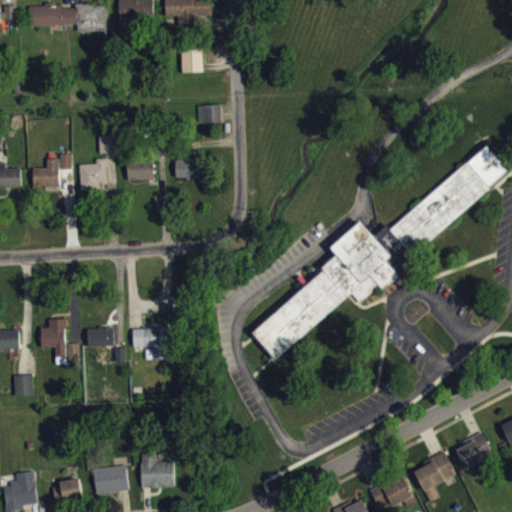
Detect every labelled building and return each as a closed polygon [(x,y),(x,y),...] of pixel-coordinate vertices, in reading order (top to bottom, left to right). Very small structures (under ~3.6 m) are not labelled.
[(119,0),(120,25),(155,24),(152,0),(119,0)] [(165,0),(166,15),(178,15),(180,31),(199,30),(199,15),(213,14),(211,0),(165,0)] [(29,5),(30,25),(78,23),(78,29),(107,29),(106,4),(96,5),(96,2),(76,3),(76,6),(63,7),(62,4),(55,4),(55,2),(45,2),(46,4),(29,5)] [(0,22),(1,22),(1,17),(5,17),(5,18),(16,18),(15,4),(5,5),(5,10),(0,10),(0,22)] [(166,17),(177,17),(178,33),(167,33),(166,17)] [(182,70),(204,70),(202,43),(181,44),(182,70)] [(223,111),(198,111),(198,129),(224,128),(223,111)] [(102,142),(102,160),(120,159),(119,142),(102,142)] [(74,160),(63,160),(63,175),(75,175),(74,160)] [(491,186),(466,161),(391,227),(387,223),(374,234),(360,220),(331,246),(337,254),(323,267),(325,268),(254,332),(277,357),(350,293),(352,292),(361,301),(379,285),(383,289),(400,274),(417,259),(413,255),(491,186)] [(36,193),(63,192),(62,164),(49,165),(50,174),(35,174),(36,193)] [(108,164),(99,165),(99,169),(82,170),(83,196),(110,195),(108,164)] [(178,185),(205,184),(204,165),(178,166),(178,185)] [(130,186),(156,186),(156,168),(130,167),(130,186)] [(8,168),(0,168),(0,194),(23,194),(23,174),(8,175),(8,168)] [(43,353),(58,353),(58,370),(69,370),(68,325),(51,326),(51,334),(43,334),(43,353)] [(99,348),(113,348),(113,331),(99,331),(99,348)] [(149,366),(172,365),(172,334),(135,335),(136,354),(148,354),(149,366)] [(21,336),(0,336),(0,355),(22,355),(21,336)] [(70,349),(71,369),(81,369),(80,349),(70,349)] [(35,381),(17,381),(17,402),(35,402),(35,381)] [(495,462),(486,438),(465,447),(467,452),(459,455),(467,474),(495,462)] [(459,481),(448,457),(425,468),(428,472),(417,477),(432,508),(442,503),(436,491),(459,481)] [(144,494),(177,493),(176,467),(159,468),(159,458),(144,459),(144,494)] [(95,476),(99,500),(132,496),(128,471),(95,476)] [(19,479),(20,489),(6,490),(8,511),(25,511),(26,511),(40,509),(36,477),(19,479)] [(382,511),(394,507),(396,511),(417,502),(407,481),(373,497),(380,511),(382,511)] [(54,490),(58,509),(85,504),(82,485),(54,490)]
